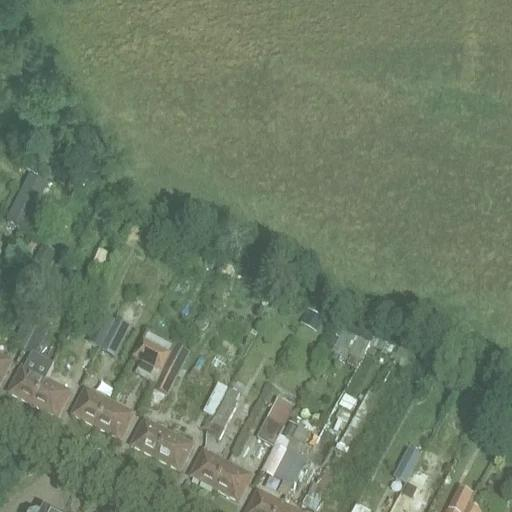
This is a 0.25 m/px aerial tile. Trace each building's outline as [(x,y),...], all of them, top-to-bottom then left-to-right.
[(30,177),(7,223),(25,232),(48,186),(30,177)] [(195,245),(188,259),(199,265),(206,251),(195,245)] [(42,249),(35,263),(51,271),(58,257),(42,249)] [(324,320),(309,312),(301,325),(317,334),(324,320)] [(88,343),(101,350),(115,321),(102,315),(88,343)] [(112,357),(122,339),(128,327),(116,321),(101,350),(100,351),(112,357)] [(23,326),(18,337),(28,342),(33,331),(23,326)] [(345,330),(333,353),(347,360),(349,357),(350,354),(348,353),(351,346),(353,347),(354,345),(358,337),(345,330)] [(145,335),(133,359),(160,372),(172,349),(145,335)] [(350,354),(349,357),(351,359),(360,363),(361,363),(364,358),(365,355),(372,344),(361,338),(357,346),(354,345),(353,347),(351,346),(348,353),(350,354)] [(347,456),(358,435),(366,420),(394,367),(401,351),(374,339),(372,344),(365,355),(385,364),(343,441),(338,451),(347,456)] [(178,375),(188,354),(174,347),(164,369),(152,390),(159,394),(166,397),(178,375)] [(417,358),(401,351),(394,367),(410,374),(417,358)] [(32,408),(45,381),(53,367),(32,356),(24,370),(21,368),(7,395),(32,408)] [(0,384),(11,363),(0,357),(0,384)] [(351,359),(347,367),(356,372),(360,363),(351,359)] [(70,394),(45,381),(32,408),(56,421),(70,394)] [(70,417),(95,430),(109,404),(84,391),(70,417)] [(241,399),(229,391),(217,414),(206,437),(218,444),(238,407),(236,406),(241,399)] [(511,416),(511,408),(494,399),(484,420),(505,430),(511,416)] [(474,410),(459,401),(454,410),(469,419),(474,410)] [(133,416),(109,404),(95,430),(120,443),(133,416)] [(274,449),(275,447),(285,428),(267,419),(256,440),(274,449)] [(130,448),(154,461),(168,435),(143,422),(130,448)] [(281,438),(276,448),(275,447),(274,449),(273,451),(263,470),(261,474),(292,490),(307,461),(286,450),(285,453),(280,450),(285,440),(294,446),(301,434),(289,428),(283,439),(281,438)] [(192,447),(168,435),(154,461),(179,474),(192,447)] [(406,486),(396,504),(409,511),(438,455),(425,449),(420,458),(413,472),(406,486)] [(413,472),(420,458),(408,452),(401,466),(413,472)] [(188,479),(213,492),(227,466),(202,453),(188,479)] [(227,466),(213,492),(238,505),(252,479),(227,466)] [(325,498),(329,489),(334,481),(337,476),(330,472),(319,488),(314,485),(301,508),(309,511),(315,511),(323,496),(325,498)] [(464,511),(473,497),(460,490),(448,511),(464,511)] [(246,511),(277,511),(281,505),(257,492),(246,511)]
